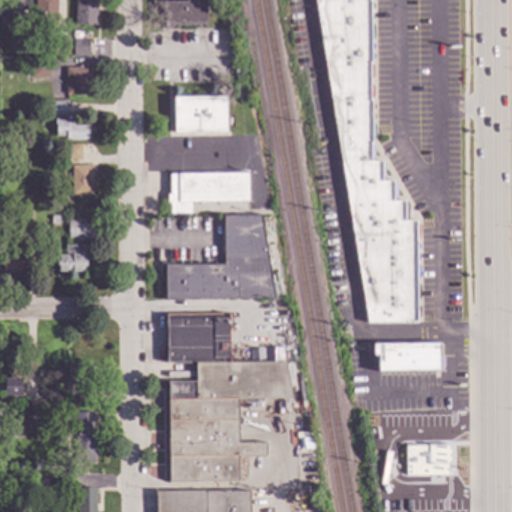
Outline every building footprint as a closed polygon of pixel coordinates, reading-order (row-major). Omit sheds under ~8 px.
[(29,0),(29,11),(18,11),(19,33),(0,33),(0,0),(29,0)] [(55,0),(56,25),(33,26),(32,0),(55,0)] [(95,0),(96,26),(73,26),(72,0),(95,0)] [(204,0),(204,26),(163,27),(163,4),(184,3),(184,0),(204,0)] [(368,144),(368,162),(380,162),(380,181),(391,181),(392,201),(404,201),(405,221),(414,221),(417,324),(364,326),(312,0),(368,0),(369,64),(367,64),(367,104),(369,104),(370,144),(368,144)] [(68,48),(56,49),(56,46),(50,46),(49,31),(68,31),(68,48)] [(87,56),(72,56),(72,41),(87,41),(87,56)] [(49,79),(29,79),(29,60),(48,60),(49,79)] [(88,68),(88,95),(65,95),(64,69),(88,68)] [(224,133),(172,134),(172,99),(223,98),(224,133)] [(67,117),(49,118),(48,102),(67,102),(67,117)] [(71,128),(87,128),(88,141),(64,141),(64,136),(55,137),(54,129),(52,129),(52,121),(71,121),(71,128)] [(80,160),(62,160),(61,146),(80,146),(80,160)] [(94,195),(70,196),(69,167),(93,166),(94,195)] [(246,201),(177,202),(176,175),(246,174),(246,201)] [(31,234),(11,235),(10,214),(30,214),(31,234)] [(58,222),(50,222),(50,214),(58,214),(58,222)] [(272,299),(164,301),(164,296),(161,296),(161,263),(177,263),(177,265),(222,265),(221,218),(257,217),(272,299)] [(87,241),(67,241),(66,220),(86,220),(87,241)] [(22,274),(1,275),(1,247),(21,247),(22,274)] [(87,272),(66,272),(65,256),(86,255),(87,272)] [(227,364),(283,363),(291,398),(235,399),(236,442),(264,441),(265,456),(236,456),(237,483),(168,484),(166,383),(196,383),(195,364),(166,364),(165,315),(226,314),(227,364)] [(439,344),(439,372),(375,373),(374,355),(371,355),(371,345),(439,344)] [(83,386),(67,386),(67,365),(83,365),(83,386)] [(21,403),(2,403),(2,380),(20,379),(21,403)] [(38,424),(30,424),(30,430),(21,430),(21,407),(38,407),(38,424)] [(95,465),(73,466),(72,413),(93,412),(95,465)] [(447,466),(447,478),(413,478),(413,475),(404,475),(404,448),(425,447),(425,446),(454,446),(455,466),(447,466)] [(94,511),(75,511),(75,489),(94,489),(94,511)] [(202,493),(247,492),(247,511),(154,511),(154,491),(202,491),(202,493)]
